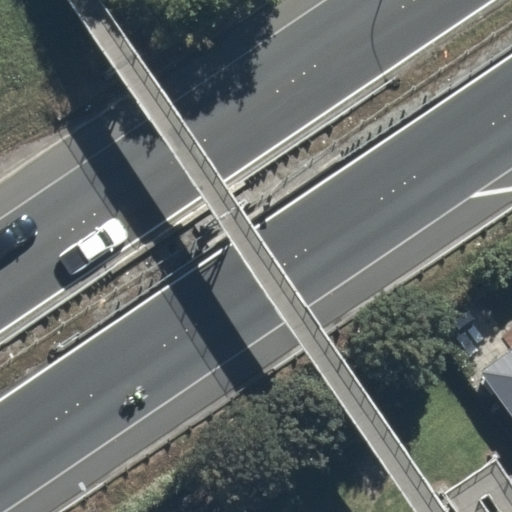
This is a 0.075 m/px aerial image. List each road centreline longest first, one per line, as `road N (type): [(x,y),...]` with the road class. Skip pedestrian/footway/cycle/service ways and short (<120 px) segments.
road 1 (trunk): [(511,112),(0,457)]
road 2 (trunk): [(0,283),(403,0)]
